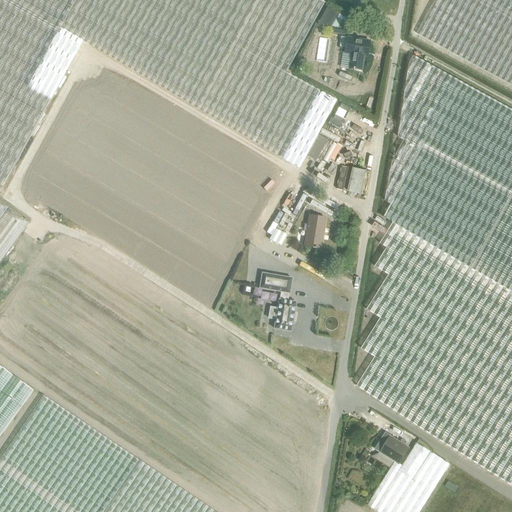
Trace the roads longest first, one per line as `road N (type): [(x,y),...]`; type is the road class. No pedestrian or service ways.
road 1 (unclassified): [(340,394),(402,0)]
road 2 (track): [(290,170),(87,54)]
road 3 (unclassified): [(511,494),(363,399),(340,394)]
